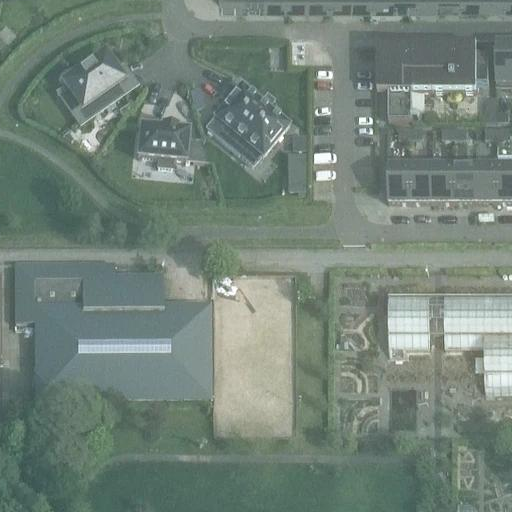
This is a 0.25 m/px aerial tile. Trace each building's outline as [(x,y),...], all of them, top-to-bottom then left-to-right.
[(6,25),(0,31),(0,40),(9,48),(19,38),(6,25)] [(511,47),(496,48),(496,94),(511,94),(511,47)] [(412,126),(412,97),(477,97),(477,90),(489,90),(488,61),(477,61),(477,48),(377,48),(377,98),(388,98),(388,126),(412,126)] [(104,60),(65,87),(81,111),(71,118),(80,130),(125,98),(117,87),(121,84),(104,60)] [(215,122),(206,132),(216,140),(225,148),(239,159),(252,171),(261,160),(262,161),(289,129),(241,88),(214,121),(215,122)] [(486,127),(497,127),(497,117),(496,103),(486,103),(486,127)] [(509,117),(497,117),(497,127),(509,127),(509,117)] [(162,133),(140,131),(137,162),(158,164),(158,172),(171,174),(172,166),(186,167),(208,169),(201,146),(188,145),(189,136),(176,134),(176,132),(163,131),(162,133)] [(399,135),(399,145),(411,145),(411,135),(399,135)] [(423,145),(423,135),(411,135),(411,145),(423,145)] [(442,135),(442,145),(454,145),(454,135),(442,135)] [(454,145),(466,145),(466,135),(454,135),(454,145)] [(498,135),(485,135),(485,145),(497,145),(498,135)] [(497,145),(509,145),(509,135),(498,135),(497,145)] [(307,142),(295,142),(295,157),(308,157),(307,142)] [(305,160),(289,161),(289,180),(305,180),(305,160)] [(511,207),(511,170),(498,171),(497,208),(511,207)] [(411,171),(388,171),(388,208),(411,208),(411,171)] [(432,208),(432,171),(411,171),(411,208),(432,208)] [(454,208),(454,171),(432,171),(432,208),(454,208)] [(476,208),(476,171),(454,171),(454,208),(476,208)] [(497,208),(498,171),(476,171),(476,208),(497,208)] [(15,329),(41,329),(41,401),(205,400),(204,317),(163,316),(163,280),(115,280),(115,269),(15,269),(15,329)] [(511,299),(384,300),(384,322),(389,322),(389,361),(406,361),(406,355),(430,356),(430,342),(446,342),(445,355),(486,356),(486,400),(511,399),(511,299)]
